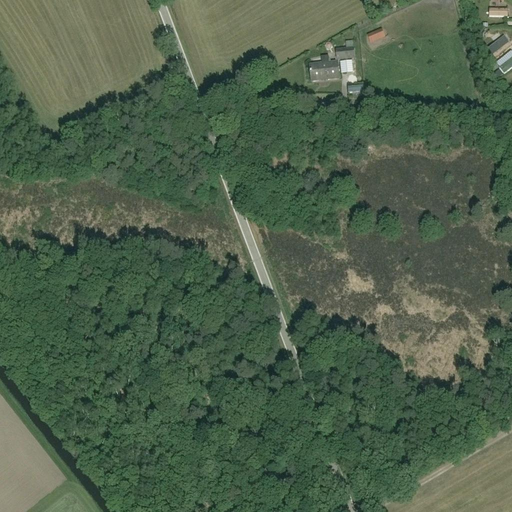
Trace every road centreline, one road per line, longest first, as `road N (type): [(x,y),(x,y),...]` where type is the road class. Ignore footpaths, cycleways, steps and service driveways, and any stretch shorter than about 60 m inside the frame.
road 1 (unclassified): [(350,511),(159,0)]
road 2 (track): [(204,119),(308,101),(511,117)]
road 3 (track): [(370,511),(511,429)]
